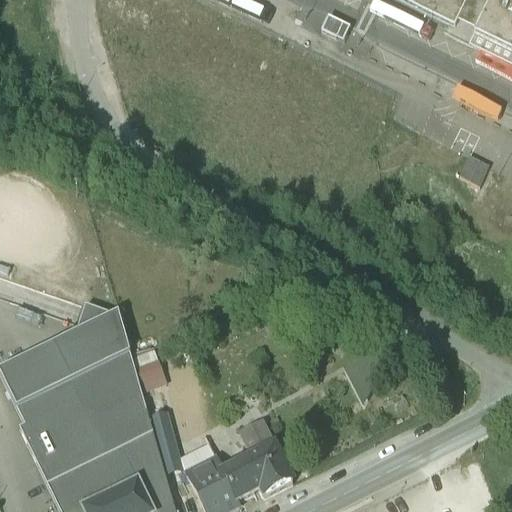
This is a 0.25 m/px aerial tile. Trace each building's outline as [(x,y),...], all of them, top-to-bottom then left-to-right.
[(182,23),(133,0),(103,0),(98,11),(171,46),(182,23)] [(511,2),(507,0),(387,0),(475,43),(511,60),(511,2)] [(279,71),(207,36),(196,59),(268,94),(279,71)] [(384,51),(380,60),(421,80),(426,71),(384,51)] [(377,118),(304,83),(293,106),(366,141),(377,118)] [(511,109),(485,99),(481,109),(511,120),(511,109)] [(270,162),(144,101),(133,124),(259,185),(270,162)] [(489,166),(468,156),(459,176),(479,186),(489,166)] [(282,162),(271,183),(343,221),(354,199),(282,162)] [(166,485),(119,318),(85,309),(77,338),(0,374),(0,376),(25,429),(19,432),(58,511),(174,511),(173,508),(166,485)] [(254,464),(274,453),(261,428),(241,439),(254,464)] [(274,453),(254,464),(223,480),(222,480),(236,508),(260,496),(264,504),(292,489),(274,453)] [(215,465),(188,479),(195,494),(222,480),(223,480),(215,465)] [(166,485),(173,508),(195,494),(188,479),(185,474),(166,485)] [(236,508),(222,480),(195,494),(204,511),(235,511),(237,511),(236,508)]
